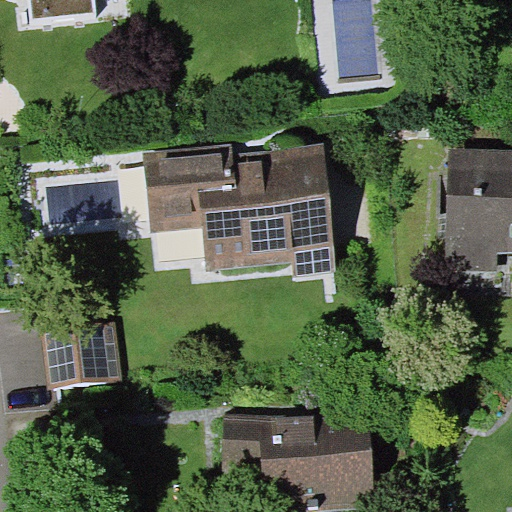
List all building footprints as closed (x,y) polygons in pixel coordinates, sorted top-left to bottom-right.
[(28,0),(31,21),(96,15),(94,0),(28,0)] [(232,143),(143,151),(150,232),(202,227),(206,269),(293,262),(294,274),(336,271),(324,143),(233,151),(232,143)] [(511,150),(448,148),(444,269),(497,271),(497,252),(511,252),(511,150)] [(115,320),(42,327),(48,387),(120,380),(115,320)] [(331,414),(222,416),(223,460),(261,459),(262,511),(327,511),(374,511),(372,425),(331,426),(331,414)]
